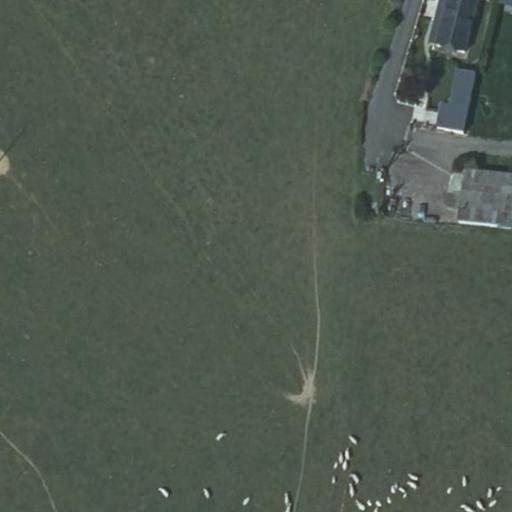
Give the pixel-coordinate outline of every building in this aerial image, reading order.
[(472,2),(457,0),(443,0),(435,46),(462,52),(472,2)] [(511,0),(499,0),(498,6),(511,10),(511,0)] [(452,74),(470,79),(472,73),(441,66),(440,71),(452,74)] [(419,98),(413,127),(427,122),(438,120),(452,74),(440,71),(432,102),(419,98)] [(427,122),(413,127),(412,131),(452,139),(470,79),(452,74),(438,120),(427,122)] [(502,198),(448,192),(446,222),(499,227),(502,198)]
